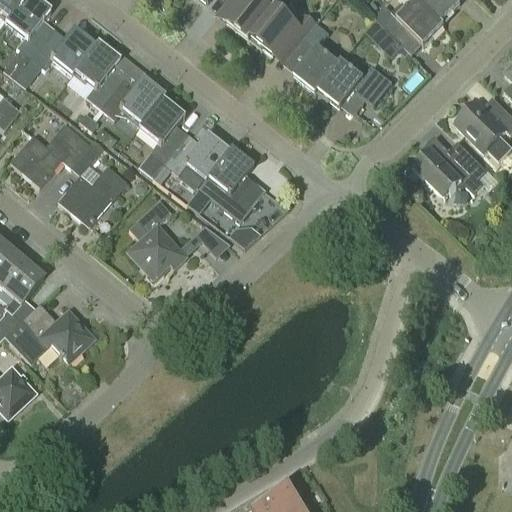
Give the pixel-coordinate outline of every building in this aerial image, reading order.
[(0,0),(0,20),(6,25),(25,0),(0,0)] [(29,65),(53,34),(42,25),(50,15),(30,0),(25,0),(6,25),(4,28),(24,43),(15,54),(29,65)] [(249,46),(274,14),(274,13),(271,17),(251,1),(251,0),(231,0),(242,8),(226,29),(249,46)] [(414,0),(412,2),(442,32),(443,32),(440,29),(459,9),(450,0),(414,0)] [(423,51),(442,32),(412,2),(412,3),(414,5),(405,14),(400,9),(391,19),(384,12),(373,23),(394,44),(405,33),(423,51)] [(297,53),(316,29),(304,20),(296,30),(274,14),(249,46),(249,47),(251,44),(273,61),(286,44),(297,53)] [(315,100),(341,67),(341,66),(338,70),(317,53),(328,39),(316,29),(297,53),(309,62),(293,82),(315,100)] [(70,81),(97,48),(94,51),(72,33),(64,43),(53,34),(29,65),(43,76),(51,66),(70,81)] [(98,114),(122,84),(111,76),(119,66),(97,48),(70,81),(71,81),(73,78),(92,93),(84,103),(98,114)] [(318,97),(340,114),(353,97),(365,107),(384,83),(371,72),(366,79),(356,71),(353,76),(341,67),(315,100),(316,100),(318,97)] [(24,94),(25,93),(28,89),(17,81),(13,85),(24,94)] [(136,133),(163,100),(141,83),(133,93),(122,84),(98,114),(112,125),(120,115),(138,129),(136,133)] [(162,170),(185,140),(174,132),(182,121),(160,104),(163,100),(136,133),(156,149),(148,159),(149,160),(138,173),(152,184),(163,171),(162,170)] [(0,134),(1,136),(18,117),(1,103),(0,104),(0,134)] [(496,127),(477,108),(454,130),(483,158),(486,155),(498,168),(511,154),(499,142),(505,136),(509,141),(511,137),(511,122),(506,117),(496,127)] [(84,120),(78,127),(91,138),(97,130),(84,120)] [(86,155),(88,153),(62,131),(44,153),(31,142),(8,169),(38,194),(60,168),(69,175),(86,155)] [(206,184),(230,154),(229,154),(227,157),(204,139),(196,149),(185,140),(162,170),(163,171),(176,182),(184,172),(204,187),(206,184)] [(92,147),(88,153),(86,155),(96,163),(102,156),(92,147)] [(486,177),(457,148),(448,157),(447,155),(438,164),(429,156),(412,173),(444,205),(455,193),(465,193),(473,201),(483,191),(477,186),(486,177)] [(230,154),(206,184),(225,199),(217,209),(232,221),(256,191),(244,181),(252,171),(230,154)] [(56,209),(86,235),(125,190),(105,174),(90,192),(78,183),(56,209)] [(193,216),(203,203),(196,197),(186,210),(193,216)] [(172,278),(186,266),(158,234),(171,222),(159,209),(128,236),(139,249),(126,260),(147,284),(145,286),(152,292),(163,282),(162,280),(169,274),(172,278)] [(0,294),(1,295),(24,268),(5,252),(0,258),(0,294)] [(22,326),(14,317),(43,284),(24,268),(1,295),(12,305),(3,315),(5,317),(0,323),(0,345),(3,343),(22,326)] [(34,315),(3,343),(29,371),(49,352),(66,371),(92,347),(65,318),(54,328),(39,311),(34,315)] [(0,384),(0,410),(11,423),(34,402),(9,376),(0,384)] [(296,511),(283,490),(265,501),(263,498),(241,511),(296,511)]
